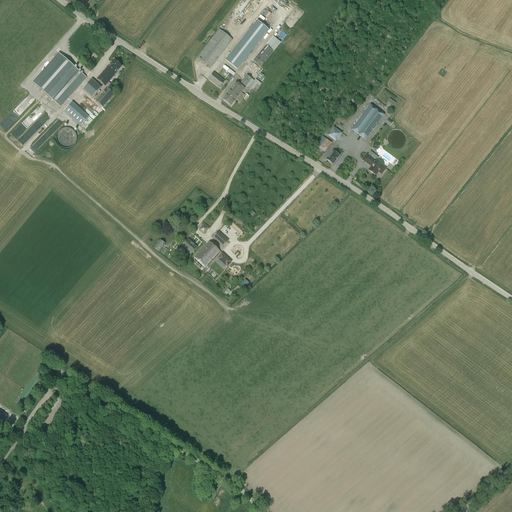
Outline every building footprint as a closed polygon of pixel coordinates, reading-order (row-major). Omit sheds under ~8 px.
[(258,21),(225,60),(236,69),(269,30),(258,21)] [(232,39),(220,29),(197,58),(210,68),(232,39)] [(274,36),(254,61),(261,67),(281,42),(274,36)] [(86,78),(74,67),(59,54),(34,83),(61,107),(86,78)] [(97,79),(105,87),(105,86),(107,88),(96,101),(102,107),(114,94),(111,91),(108,88),(111,84),(108,82),(116,74),(115,74),(122,66),(114,60),(108,67),(97,79)] [(219,88),(225,81),(214,73),(209,79),(219,88)] [(247,75),(240,83),(245,87),(252,79),(247,75)] [(101,88),(92,79),(83,89),(92,98),(101,88)] [(254,82),(255,82),(251,88),(253,89),(257,84),(260,86),(261,84),(256,80),(254,82)] [(244,88),(237,82),(223,99),(231,106),(244,88)] [(241,98),(247,100),(250,95),(243,92),(241,98)] [(72,102),(63,111),(81,126),(89,117),(72,102)] [(384,115),(370,105),(351,130),(366,140),(384,115)] [(56,136),(56,138),(56,141),(57,143),(59,145),(61,147),(63,148),(66,148),(69,148),(71,147),(73,146),(75,144),(76,141),(77,139),(77,136),(76,134),(75,131),(73,130),(71,128),(68,128),(65,127),(63,128),(61,129),(59,131),(57,133),(56,136)] [(327,136),(336,142),(342,134),(333,127),(327,136)] [(319,149),(320,149),(324,153),(331,143),(326,139),(319,149)] [(333,150),(326,160),(333,165),(340,156),(333,150)] [(381,174),(386,168),(383,166),(384,165),(376,159),(376,160),(367,154),(363,160),(372,167),(369,170),(376,175),(378,172),(381,174)] [(204,225),(203,224),(199,229),(204,234),(209,229),(209,227),(205,224),(204,225)] [(218,232),(213,238),(223,247),(229,241),(218,232)] [(191,255),(198,248),(188,239),(182,246),(191,255)] [(159,252),(165,244),(160,240),(154,249),(159,252)] [(209,241),(199,252),(194,257),(205,267),(220,251),(212,244),(209,241)] [(231,262),(222,253),(217,259),(227,267),(231,262)]
